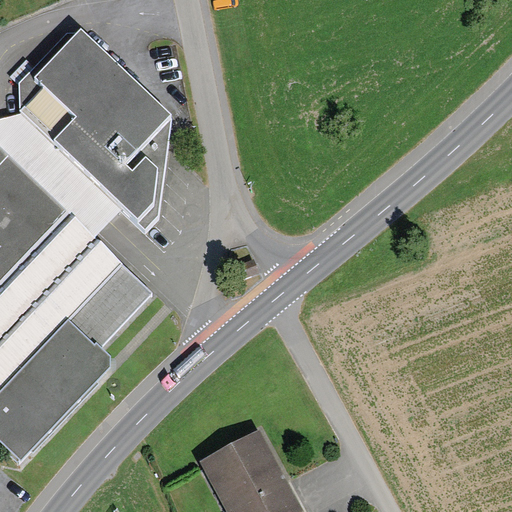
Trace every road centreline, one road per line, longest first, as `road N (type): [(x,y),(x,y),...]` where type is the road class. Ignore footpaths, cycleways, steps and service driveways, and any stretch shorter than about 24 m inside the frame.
road 1 (secondary): [(511,95),(297,282)]
road 2 (secondary): [(224,345),(167,393),(60,511)]
road 3 (residential): [(227,209),(189,0)]
road 4 (residential): [(224,345),(202,325),(227,209)]
